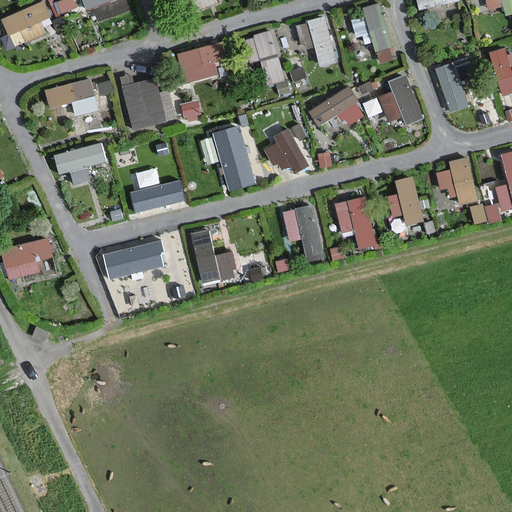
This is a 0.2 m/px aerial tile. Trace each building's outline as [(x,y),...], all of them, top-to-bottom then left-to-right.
[(15,43),(47,30),(41,15),(53,10),(48,0),(34,0),(3,13),(15,43)] [(86,0),(93,18),(133,5),(131,0),(86,0)] [(187,0),(190,9),(217,0),(187,0)] [(382,3),(350,12),(363,60),(395,51),(382,3)] [(309,61),(337,56),(329,11),(301,17),(309,61)] [(250,31),(263,82),(289,75),(276,25),(250,31)] [(184,79),(222,72),(216,39),(178,47),(184,79)] [(511,46),(510,41),(489,47),(502,90),(511,86),(511,46)] [(435,63),(449,107),(470,101),(457,56),(435,63)] [(157,73),(123,80),(133,125),(167,118),(157,73)] [(411,75),(378,85),(390,121),(422,111),(411,75)] [(49,102),(75,98),(77,111),(99,107),(94,78),(46,86),(49,102)] [(342,109),(347,120),(365,112),(352,83),(309,103),(317,120),(342,109)] [(215,127),(231,185),(257,178),(241,120),(215,127)] [(293,126),(264,140),(276,165),(290,158),(296,170),(311,163),(293,126)] [(59,168),(108,162),(105,140),(56,147),(59,168)] [(476,187),(486,216),(511,207),(511,145),(499,150),(508,177),(476,187)] [(471,156),(437,163),(441,186),(455,184),(458,201),(479,197),(471,156)] [(137,210),(188,194),(181,172),(130,188),(137,210)] [(417,172),(391,176),(397,218),(423,214),(417,172)] [(336,197),(342,227),(356,225),(359,246),(378,242),(369,191),(336,197)] [(320,199),(285,204),(290,239),(304,237),(307,257),(327,254),(320,199)] [(239,271),(232,246),(217,250),(210,223),(191,229),(205,281),(239,271)] [(118,267),(168,253),(162,231),(112,245),(118,267)] [(52,235),(3,243),(8,274),(40,269),(38,255),(55,252),(52,235)]
